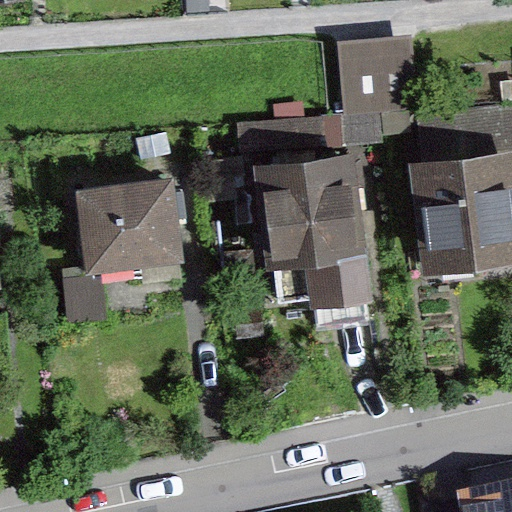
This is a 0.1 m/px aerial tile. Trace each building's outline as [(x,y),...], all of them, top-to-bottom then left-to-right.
[(410,48),(347,52),(351,115),(414,110),(410,48)] [(424,124),(425,151),(499,147),(497,120),(424,124)] [(360,163),(271,174),(276,264),(321,265),(322,321),(383,316),(360,163)] [(511,167),(430,173),(437,271),(511,266),(511,167)] [(181,191),(89,202),(97,270),(189,259),(181,191)] [(487,498),(511,491),(511,466),(480,476),(487,498)]
